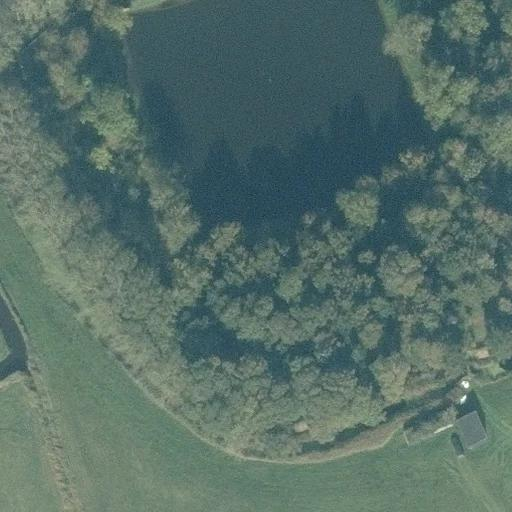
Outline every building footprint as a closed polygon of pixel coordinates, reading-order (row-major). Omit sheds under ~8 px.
[(401,306),(401,316),(417,317),(417,306),(401,306)] [(404,338),(412,361),(429,355),(420,332),(404,338)] [(424,338),(430,353),(446,347),(440,332),(424,338)] [(398,340),(373,349),(378,362),(403,352),(398,340)] [(408,448),(453,429),(448,419),(403,438),(408,448)] [(467,454),(486,446),(475,420),(456,428),(467,454)]
